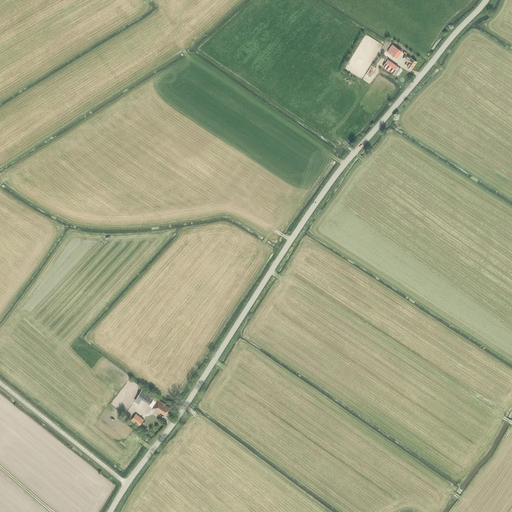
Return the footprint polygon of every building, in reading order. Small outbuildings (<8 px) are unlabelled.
[(403,50),(399,48),(399,49),(398,48),(393,55),(398,58),(402,51),(403,50)] [(417,62),(406,55),(403,59),(408,62),(405,65),(411,69),(417,62)] [(398,67),(388,60),(383,66),(393,74),(396,70),(398,67)] [(137,396),(150,404),(155,397),(142,389),(137,396)] [(158,400),(152,408),(160,413),(161,413),(166,416),(171,408),(165,405),(166,404),(158,400)] [(139,426),(144,420),(136,414),(131,420),(139,426)]
